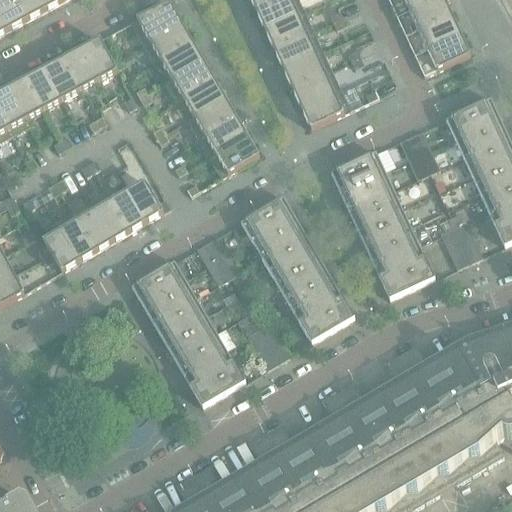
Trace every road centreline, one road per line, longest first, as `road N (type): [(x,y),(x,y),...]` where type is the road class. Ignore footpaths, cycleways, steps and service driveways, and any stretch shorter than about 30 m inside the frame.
road 1 (residential): [(374,0),(422,103),(414,118),(284,183),(0,348)]
road 2 (residential): [(96,511),(389,341),(511,295)]
road 3 (residential): [(0,70),(130,0)]
